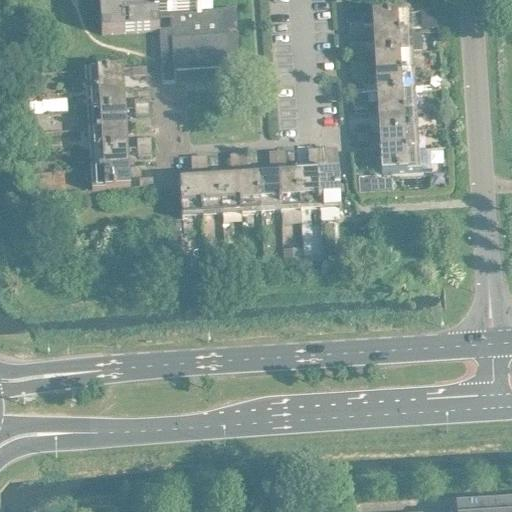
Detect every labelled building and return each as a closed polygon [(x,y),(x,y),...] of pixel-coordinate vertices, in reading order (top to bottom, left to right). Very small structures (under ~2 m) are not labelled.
[(109,0),(112,33),(164,30),(162,13),(171,12),(172,29),(178,29),(178,38),(173,38),(175,69),(244,65),(241,33),(240,8),(216,9),(215,0),(109,0)] [(440,9),(429,10),(430,27),(440,27),(440,9)] [(377,33),(377,34),(416,32),(416,31),(414,31),(413,12),(414,12),(414,11),(353,15),(353,23),(367,22),(367,25),(378,24),(379,33),(377,33)] [(378,53),(378,54),(417,51),(417,50),(415,51),(414,32),(416,32),(377,34),(377,35),(379,34),(380,53),(378,53)] [(355,47),(355,55),(369,54),(369,46),(355,47)] [(379,72),(379,73),(418,71),(418,70),(416,70),(415,52),(417,52),(417,51),(378,54),(380,54),(381,72),(379,72)] [(369,54),(355,55),(356,63),(370,62),(369,54)] [(151,75),(150,66),(136,67),(137,76),(151,75)] [(90,90),(90,91),(129,88),(128,88),(127,88),(125,69),(127,69),(127,68),(89,70),(89,71),(91,71),(92,90),(90,90)] [(381,92),(381,93),(419,90),(417,90),(416,71),(418,71),(379,73),(380,74),(381,73),(383,92),(381,92)] [(42,73),(25,73),(26,91),(43,91),(42,73)] [(357,86),(357,94),(372,93),(371,85),(357,86)] [(91,110),(130,108),(130,107),(128,108),(127,89),(129,89),(129,88),(90,91),(92,91),(93,110),(91,110)] [(382,111),(382,112),(420,110),(420,109),(418,109),(417,91),(419,91),(419,90),(381,93),(383,93),(384,111),(382,111)] [(372,93),(357,94),(358,102),(372,102),(372,93)] [(138,99),(139,108),(153,107),(152,98),(138,99)] [(153,107),(139,108),(139,116),(153,115),(153,107)] [(92,129),(92,130),(131,128),(131,127),(129,127),(128,109),(130,109),(130,108),(91,110),(91,111),(93,111),(94,129),(92,129)] [(383,131),(383,132),(422,129),(420,129),(419,111),(420,110),(382,112),(382,113),(384,113),(385,131),(383,131)] [(359,125),(360,133),(374,132),(373,124),(359,125)] [(94,149),(94,150),(132,147),(130,147),(129,128),(131,128),(92,130),(92,131),(94,130),(95,149),(94,149)] [(384,151),(423,149),(423,148),(421,148),(420,130),(422,130),(422,129),(383,132),(385,132),(386,150),(384,151)] [(374,132),(360,133),(360,141),(374,141),(374,132)] [(141,139),(141,147),(155,146),(155,138),(141,139)] [(155,146),(141,147),(142,155),(156,154),(155,146)] [(95,168),(95,169),(133,167),(133,166),(131,166),(130,148),(132,148),(132,147),(94,150),(96,150),(97,168),(95,168)] [(328,148),(320,149),(321,163),(329,162),(328,148)] [(321,163),(320,149),(312,149),(313,163),(321,163)] [(423,149),(384,151),(384,152),(386,152),(387,171),(385,171),(385,172),(424,170),(424,168),(422,169),(421,150),(423,150),(423,149)] [(289,150),(281,151),(282,165),(290,165),(289,150)] [(282,165),(281,151),(273,151),(274,166),(282,165)] [(243,168),(242,153),(234,154),(234,168),(243,168)] [(250,153),(242,153),(243,168),(251,167),(250,153)] [(211,155),(203,156),(204,170),(212,169),(211,155)] [(204,170),(203,156),(194,156),(195,170),(204,170)] [(133,167),(95,169),(95,170),(97,170),(98,188),(96,189),(96,190),(135,187),(135,186),(133,186),(131,167),(133,167)] [(322,172),(321,172),(324,210),(324,208),(343,207),(343,209),(345,209),(342,171),(341,171),(341,173),(322,174),(322,172)] [(303,173),(302,173),(304,212),(305,212),(305,210),(323,209),(323,210),(324,210),(321,172),(321,174),(303,175),(303,173)] [(283,174),(282,174),(285,213),(285,211),(304,210),(304,212),(302,173),(301,173),(301,175),(283,176),(283,174)] [(263,175),(265,214),(266,214),(266,212),(284,211),(284,213),(285,213),(282,174),(282,176),(264,177),(263,175)] [(244,177),(243,177),(246,215),(246,213),(264,212),(265,214),(263,175),(262,176),(262,177),(244,179),(244,177)] [(380,176),(363,177),(363,193),(397,192),(396,179),(380,179),(380,176)] [(224,178),(226,216),(227,216),(227,215),(245,213),(245,215),(246,215),(243,177),(243,179),(224,180),(224,178)] [(143,178),(144,187),(158,186),(157,178),(143,178)] [(205,179),(204,179),(206,218),(207,218),(207,216),(225,215),(225,216),(226,216),(224,178),(223,178),(223,180),(205,181),(205,179)] [(206,218),(204,179),(203,179),(204,181),(185,182),(185,180),(183,180),(186,219),(187,219),(187,217),(206,216),(206,218)] [(184,220),(175,221),(176,231),(185,230),(184,220)] [(360,247),(342,248),(343,260),(361,259),(360,247)] [(307,248),(287,249),(287,263),(307,262),(307,248)] [(248,254),(228,255),(229,266),(249,265),(248,254)] [(196,258),(177,259),(177,269),(197,268),(196,258)] [(476,503),(460,504),(460,508),(460,511),(511,511),(511,500),(490,502),(490,501),(476,502),(476,503)]
